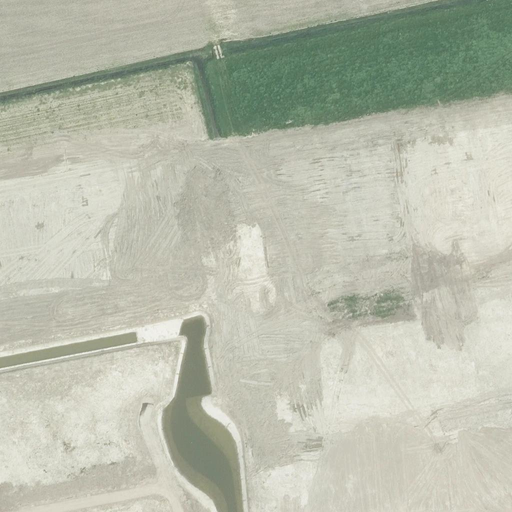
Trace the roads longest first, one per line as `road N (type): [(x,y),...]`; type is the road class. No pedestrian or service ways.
road 1 (residential): [(511,88),(224,143)]
road 2 (residential): [(511,234),(238,285)]
road 3 (residential): [(251,429),(511,379)]
road 4 (residential): [(238,285),(0,331)]
road 5 (residential): [(0,186),(206,148)]
road 6 (residential): [(0,380),(159,348)]
road 7 (residential): [(251,429),(238,285)]
road 8 (residential): [(238,285),(224,143)]
road 9 (residential): [(27,511),(165,485)]
